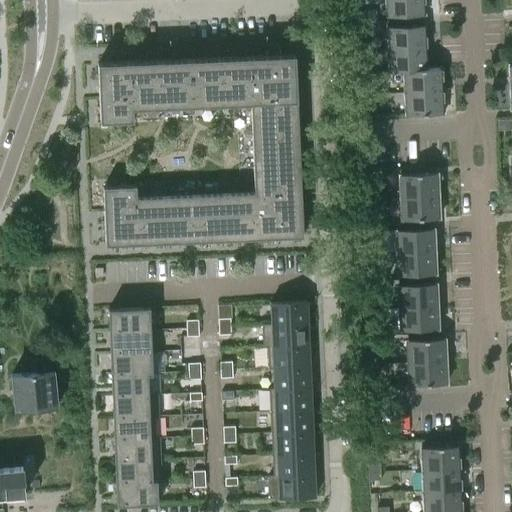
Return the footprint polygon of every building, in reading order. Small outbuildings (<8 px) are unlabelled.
[(424,15),(423,0),(385,0),(386,17),(424,15)] [(426,47),(424,25),(387,27),(388,49),(426,47)] [(427,69),(426,47),(388,49),(389,71),(427,69)] [(368,58),(367,50),(355,51),(356,59),(368,59),(368,58)] [(296,101),(294,55),(248,57),(250,103),(266,102),(296,101)] [(250,103),(248,57),(219,58),(221,104),(250,103)] [(221,104),(219,58),(189,59),(191,105),(221,104)] [(191,105),(189,59),(160,60),(162,107),(191,105)] [(162,107),(160,60),(130,62),(132,108),(162,107)] [(132,108),(130,62),(97,63),(100,121),(133,120),(132,108)] [(442,90),(441,68),(427,69),(389,71),(389,72),(403,71),(404,92),(442,90)] [(443,113),(442,90),(404,92),(405,115),(443,113)] [(370,102),(369,94),(357,94),(358,103),(370,102)] [(298,131),(296,101),(266,102),(250,103),(251,133),(267,132),(298,131)] [(509,122),(497,123),(498,132),(510,131),(509,122)] [(299,160),(298,131),(267,132),(251,133),(253,162),(268,162),(299,160)] [(300,190),(299,160),(268,162),(253,162),(254,192),(300,190)] [(437,172),(398,174),(399,196),(438,194),(437,172)] [(138,243),(136,197),(135,185),(103,187),(105,245),(138,243)] [(302,236),(300,190),(254,192),(256,238),(302,236)] [(369,190),(357,191),(357,199),(369,198),(369,190)] [(256,238),(254,192),(225,193),(227,240),(256,238)] [(227,240),(225,193),(195,195),(197,241),(227,240)] [(438,194),(399,196),(400,218),(439,216),(438,194)] [(197,241),(195,195),(166,196),(168,242),(197,241)] [(168,242),(166,196),(136,197),(138,243),(168,242)] [(370,206),(369,198),(357,199),(358,206),(370,206)] [(433,228),(394,229),(395,251),(434,250),(433,228)] [(371,245),(359,246),(360,254),(372,253),(371,245)] [(434,250),(395,251),(396,273),(435,271),(434,250)] [(372,261),(372,253),(360,254),(360,262),(372,261)] [(435,283),(396,285),(397,307),(436,305),(435,283)] [(307,323),(306,300),(270,302),(271,323),(261,324),(261,325),(307,323)] [(374,300),(362,301),(362,309),(374,308),(374,300)] [(436,305),(397,307),(398,328),(437,327),(436,305)] [(150,329),(149,307),(108,309),(109,331),(155,329),(155,328),(150,329)] [(375,316),(374,308),(362,309),(363,317),(375,316)] [(230,326),(230,318),(218,319),(218,327),(230,326)] [(198,328),(198,320),(186,320),(186,328),(198,328)] [(308,344),(307,323),(261,325),(262,346),(308,344)] [(230,334),(230,326),(218,327),(218,335),(230,334)] [(198,336),(198,328),(186,328),(186,336),(198,336)] [(156,351),(155,329),(109,331),(110,353),(156,351)] [(444,338),(405,339),(406,361),(445,360),(444,338)] [(309,366),(308,344),(262,346),(262,347),(267,347),(268,368),(309,366)] [(152,373),(151,352),(156,352),(156,351),(110,353),(111,374),(152,373)] [(364,356),(365,364),(376,364),(376,356),(364,356)] [(30,363),(31,372),(11,374),(11,377),(15,411),(57,406),(52,357),(33,359),(32,360),(31,360),(30,362),(30,363)] [(445,360),(406,361),(407,383),(446,381),(445,360)] [(232,369),(232,361),(219,362),(220,370),(232,369)] [(200,371),(200,363),(188,363),(188,371),(200,371)] [(377,372),(376,364),(365,364),(365,372),(377,372)] [(310,388),(309,366),(268,368),(268,369),(273,369),(273,388),(269,388),(269,389),(310,388)] [(232,377),(232,369),(220,370),(220,378),(232,377)] [(200,379),(200,371),(188,371),(188,379),(200,379)] [(147,374),(152,374),(152,373),(111,374),(112,396),(158,394),(158,393),(148,393),(147,374)] [(311,409),(310,388),(269,389),(270,411),(311,409)] [(233,399),(233,391),(221,391),(221,399),(233,399)] [(201,400),(201,392),(189,393),(189,401),(201,400)] [(159,416),(158,394),(112,396),(113,418),(159,416)] [(312,431),(311,409),(270,411),(271,433),(312,431)] [(155,436),(154,417),(159,417),(159,416),(113,418),(114,439),(160,437),(159,436),(155,436)] [(235,434),(234,426),(222,426),(223,435),(235,434)] [(190,428),(191,436),(203,435),(202,427),(190,428)] [(313,452),(312,431),(271,433),(271,454),(313,452)] [(235,442),(235,434),(223,435),(223,443),(235,442)] [(203,443),(203,435),(191,436),(191,444),(203,443)] [(160,459),(160,437),(114,439),(114,461),(160,459)] [(458,446),(421,447),(422,469),(459,468),(458,446)] [(314,474),(313,452),(271,454),(272,475),(268,475),(268,476),(314,474)] [(236,464),(236,455),(224,456),(224,464),(236,464)] [(161,480),(160,459),(114,461),(115,482),(161,480)] [(380,464),(368,464),(368,472),(380,472),(380,464)] [(22,467),(0,469),(0,497),(23,495),(23,494),(25,494),(22,467)] [(460,490),(459,468),(422,469),(422,492),(460,490)] [(204,479),(204,471),(192,471),(192,479),(204,479)] [(380,480),(380,472),(368,472),(368,480),(380,480)] [(315,496),(314,474),(268,476),(269,498),(315,496)] [(237,485),(237,477),(225,478),(225,486),(237,485)] [(205,487),(204,479),(192,479),(193,487),(205,487)] [(157,503),(157,482),(161,481),(161,480),(115,482),(116,505),(157,503)] [(454,511),(461,511),(460,490),(422,492),(423,511),(454,511)]
